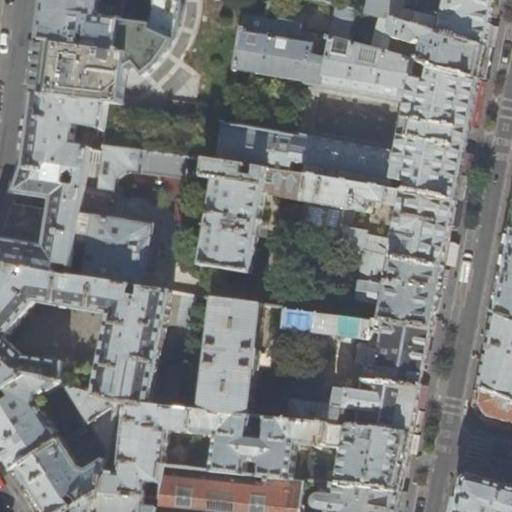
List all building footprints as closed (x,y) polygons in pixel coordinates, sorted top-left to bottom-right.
[(123,19),(118,50),(89,47),(83,46),(41,41),(39,56),(37,74),(34,95),(40,96),(110,104),(108,129),(106,147),(148,153),(204,161),(221,163),(227,124),(185,119),(178,121),(171,120),(164,118),(158,114),(137,131),(120,106),(123,106),(127,67),(136,64),(138,62),(143,67),(151,59),(155,53),(162,40),(165,31),(172,9),(172,0),(317,0),(336,5),(337,5),(337,0),(125,0),(125,2),(123,19)] [(125,2),(125,0),(45,0),(45,4),(41,41),(83,46),(84,34),(91,35),(89,47),(118,50),(123,19),(108,17),(110,1),(125,2)] [(372,0),(369,15),(381,18),(373,50),(480,80),(483,65),(487,46),(492,21),(495,0),(372,0)] [(357,11),(337,5),(336,5),(330,38),(265,21),(266,20),(246,16),(236,73),(238,73),(239,71),(306,83),(306,84),(408,103),(399,154),(296,135),(296,137),(229,125),(230,123),(227,122),(227,124),(221,163),(245,167),(251,168),(291,176),(293,164),(308,167),(305,178),(308,179),(392,191),(394,180),(410,183),(408,193),(457,200),(470,135),(480,80),(373,50),(350,44),(357,11)] [(78,126),(108,129),(110,104),(40,96),(34,95),(28,145),(25,169),(3,234),(0,241),(0,265),(73,277),(86,188),(89,170),(92,151),(92,149),(75,147),(78,126)] [(106,152),(92,151),(89,170),(101,173),(98,190),(86,188),(73,277),(144,288),(145,283),(154,225),(111,219),(116,182),(128,172),(134,173),(133,183),(183,189),(186,163),(149,158),(147,175),(145,175),(148,153),(106,147),(106,152)] [(245,167),(221,163),(204,161),(202,177),(214,180),(199,266),(251,274),(263,195),(304,202),(308,179),(305,178),(291,176),(251,168),(249,178),(243,177),(245,167)] [(392,191),(308,179),(304,202),(297,236),(310,239),(362,250),(444,266),(451,233),(457,200),(408,193),(392,191)] [(301,247),(310,239),(297,236),(295,236),(293,246),(301,247)] [(511,237),(506,270),(497,314),(511,318),(511,237)] [(355,301),(382,305),(379,321),(433,328),(439,296),(444,266),(362,250),(355,301)] [(173,293),(144,288),(73,277),(0,265),(0,395),(29,377),(61,386),(68,388),(121,404),(127,404),(178,410),(184,369),(170,367),(166,395),(156,393),(173,293)] [(177,322),(192,325),(197,297),(182,295),(177,322)] [(210,364),(204,412),(253,417),(258,370),(261,371),(262,353),(260,353),(266,306),(217,300),(211,349),(207,348),(205,363),(210,364)] [(427,355),(433,328),(379,321),(289,309),(286,330),(369,342),(369,345),(358,344),(355,365),(367,366),(363,393),(337,388),(334,407),(293,402),(291,421),(412,434),(417,410),(427,355)] [(511,318),(497,314),(491,348),(480,404),(488,416),(510,422),(511,422),(511,318)] [(42,399),(61,386),(29,377),(0,395),(0,451),(14,473),(63,441),(41,407),(48,407),(49,400),(42,399)] [(119,405),(121,404),(68,388),(90,423),(119,405)] [(90,423),(109,452),(107,461),(85,475),(63,441),(14,473),(31,500),(39,511),(73,511),(102,494),(146,502),(148,487),(163,490),(167,467),(168,467),(169,433),(194,435),(197,412),(178,410),(127,404),(124,435),(114,434),(119,405),(90,423)] [(297,445),(346,449),(339,485),(401,491),(407,464),(412,434),(291,421),(253,417),(204,412),(197,412),(194,435),(219,437),(215,472),(247,476),(248,462),(264,463),(262,477),(294,480),(297,445)] [(71,435),(78,444),(94,434),(88,425),(71,435)] [(215,472),(168,467),(167,467),(163,490),(160,505),(159,511),(303,511),(305,497),(316,498),(314,503),(314,505),(315,508),(319,510),(327,511),(397,511),(401,491),(339,485),(330,484),(308,482),(294,480),(262,477),(247,476),(215,472)] [(309,467),(308,482),(330,484),(332,469),(309,467)] [(464,483),(458,511),(511,511),(511,484),(477,475),(464,483)] [(146,511),(148,502),(146,502),(102,494),(73,511),(146,511)]
